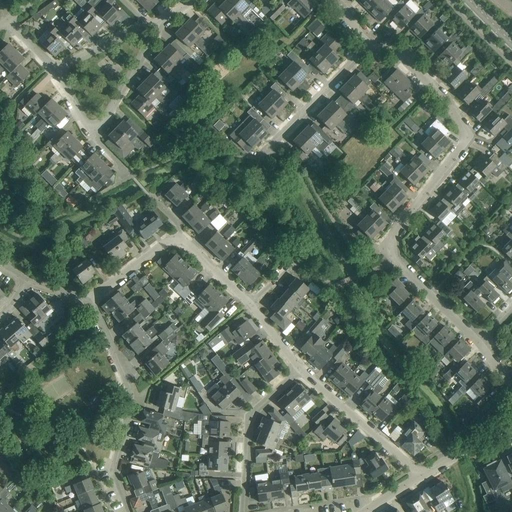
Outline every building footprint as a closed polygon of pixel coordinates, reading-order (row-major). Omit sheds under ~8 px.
[(113,0),(101,0),(93,8),(87,2),(86,3),(96,12),(110,26),(120,16),(110,6),(115,2),(113,0)] [(160,0),(145,0),(141,5),(149,12),(160,0)] [(245,25),(248,22),(226,0),(219,8),(228,18),(232,22),(237,17),(245,25)] [(255,5),(252,2),(250,0),(226,0),(248,22),(244,18),(252,11),(251,10),(255,5)] [(295,8),(304,18),(318,4),(313,0),(290,0),(287,4),(293,10),(295,8)] [(369,13),(381,0),(362,0),(359,3),(369,13)] [(381,0),(369,13),(379,22),(386,15),(389,13),(393,17),(404,5),(400,1),(400,0),(398,2),(395,0),(381,0)] [(266,15),(272,21),(285,8),(279,2),(266,15)] [(72,17),(77,23),(90,35),(93,31),(95,33),(102,26),(92,17),(96,12),(86,3),(73,17),(72,17)] [(214,4),(207,12),(220,25),(228,18),(219,8),(214,4)] [(419,10),(414,15),(404,5),(393,17),(390,20),(401,30),(412,18),(416,22),(423,15),(424,14),(419,10)] [(59,33),(70,44),(72,46),(75,42),(77,43),(83,36),(73,27),(77,23),(72,17),(73,17),(67,11),(60,18),(65,22),(61,26),(64,29),(60,33),(59,33)] [(416,22),(409,29),(419,39),(433,25),(423,15),(416,22)] [(200,37),(204,32),(190,19),(183,26),(211,54),(215,49),(209,43),(208,45),(200,37)] [(318,19),(308,27),(316,36),(326,27),(318,19)] [(38,40),(37,41),(47,50),(53,56),(57,52),(58,53),(64,47),(55,37),(59,33),(50,23),(50,24),(45,29),(47,31),(38,40)] [(211,54),(183,26),(175,34),(178,37),(174,41),(187,54),(200,66),(204,61),(194,52),(193,52),(189,48),(193,43),(207,57),(211,54)] [(448,47),(452,43),(456,38),(452,34),(448,39),(438,29),(423,43),(433,53),(444,43),(448,47)] [(324,45),(334,54),(341,47),(328,33),(320,41),(324,45)] [(330,66),(309,44),(303,38),(295,46),(300,51),(305,46),(306,47),(314,56),(309,61),(323,74),(330,66)] [(175,66),(187,54),(174,41),(170,45),(169,44),(162,52),(175,66)] [(309,44),(330,66),(338,58),(334,54),(324,45),(320,50),(312,42),(309,44)] [(448,47),(437,57),(448,67),(452,63),(455,60),(457,57),(461,61),(470,53),(465,49),(465,48),(463,46),(459,50),(452,43),(448,47)] [(0,52),(0,67),(16,52),(8,44),(0,52)] [(469,44),(465,48),(465,49),(470,53),(474,48),(473,48),(469,44)] [(0,67),(0,73),(5,68),(10,73),(6,77),(18,65),(24,59),(16,52),(0,67)] [(167,74),(172,69),(186,83),(189,80),(183,74),(179,69),(175,66),(162,52),(154,60),(167,74)] [(285,67),(283,68),(299,83),(304,79),(307,75),(311,71),(307,67),(298,58),(294,62),(289,67),(287,64),(285,67)] [(475,77),(483,68),(478,63),(469,72),(475,77)] [(22,69),(18,65),(6,77),(16,87),(29,74),(23,68),(22,69)] [(456,67),(444,79),(445,80),(444,81),(449,86),(450,85),(454,89),(469,74),(463,69),(461,72),(456,67)] [(299,83),(283,68),(282,69),(285,71),(278,78),(292,91),(299,83)] [(384,82),(394,92),(407,80),(406,79),(406,80),(401,75),(402,75),(396,70),(384,82)] [(489,71),(482,78),(487,82),(494,76),(489,71)] [(152,74),(144,82),(166,104),(169,101),(161,92),(166,88),(152,74)] [(374,110),(369,104),(371,102),(363,94),(368,89),(354,75),(347,83),(374,110)] [(498,82),(493,77),(484,86),(489,91),(498,82)] [(407,80),(394,92),(404,103),(417,90),(416,89),(416,90),(411,85),(412,84),(407,80)] [(163,107),(166,104),(144,82),(136,90),(141,95),(150,103),(155,99),(163,107)] [(302,86),(306,90),(310,87),(305,82),(302,86)] [(264,95),(263,96),(279,111),(282,108),(287,103),(282,99),(287,95),(276,84),(275,83),(270,88),(273,90),(267,97),(264,95)] [(371,113),(374,110),(347,83),(339,91),(353,104),(357,99),(371,113)] [(474,88),(469,83),(457,95),(467,105),(482,90),(477,85),(474,88)] [(306,90),(302,86),(298,89),(303,94),(306,90)] [(505,104),(511,97),(511,92),(509,90),(500,99),(505,104)] [(25,107),(22,110),(28,116),(31,113),(35,117),(38,113),(46,104),(42,100),(43,100),(37,93),(33,97),(24,106),(25,107)] [(150,103),(141,95),(137,99),(137,98),(131,104),(144,117),(154,106),(150,103)] [(279,111),(263,96),(262,97),(264,99),(258,106),(271,119),(279,111)] [(234,102),(230,98),(223,105),(227,109),(234,102)] [(43,118),(34,126),(38,129),(59,107),(56,104),(51,99),(46,104),(38,113),(43,118)] [(481,100),(469,112),(470,113),(469,114),(473,119),(474,118),(479,122),(494,108),(488,102),(485,105),(481,100)] [(324,109),(346,131),(349,128),(341,120),(346,115),(332,101),(324,109)] [(401,114),(407,108),(403,104),(397,110),(401,114)] [(59,107),(38,129),(40,132),(48,124),(53,128),(57,125),(60,122),(65,117),(67,115),(59,107)] [(250,115),(242,123),(260,141),(268,133),(259,124),(263,120),(251,108),(247,112),(250,115)] [(324,109),(317,117),(330,131),(335,126),(343,134),(346,131),(324,109)] [(281,113),(286,118),(290,115),(285,110),(281,113)] [(286,118),(281,113),(278,117),(283,122),(286,118)] [(502,121),(495,114),(483,127),(494,137),(503,128),(507,132),(511,127),(511,118),(508,115),(502,121)] [(421,129),(420,129),(442,151),(450,143),(446,138),(450,134),(436,120),(424,132),(421,129)] [(116,129),(138,150),(142,146),(134,138),(137,134),(124,121),(116,129)] [(242,123),(229,136),(242,148),(246,143),(252,149),(260,141),(242,123)] [(308,126),(300,134),(322,155),(325,152),(323,150),(328,145),(332,141),(326,135),(314,123),(310,127),(308,126)] [(434,158),(442,151),(420,129),(414,123),(410,128),(416,134),(418,132),(426,140),(421,145),(434,158)] [(354,124),(347,131),(352,136),(359,129),(354,124)] [(502,137),(511,145),(511,144),(511,127),(507,132),(502,137)] [(33,134),(28,139),(30,142),(36,137),(40,132),(38,129),(33,134)] [(138,150),(116,129),(108,137),(116,144),(112,148),(122,159),(130,151),(133,154),(138,150)] [(143,131),(138,136),(149,147),(154,142),(143,131)] [(53,161),(75,140),(77,138),(73,134),(71,136),(67,132),(60,139),(55,135),(47,143),(52,148),(52,151),(55,154),(50,158),(53,161)] [(319,158),(322,155),(300,134),(293,142),(299,147),(294,153),(303,162),(309,157),(307,155),(311,150),(319,158)] [(83,147),(75,140),(53,161),(56,164),(64,156),(69,161),(72,158),(76,163),(85,153),(81,149),(83,147)] [(42,149),(34,142),(31,144),(39,152),(42,149)] [(396,146),(393,150),(394,152),(421,178),(429,170),(426,167),(421,163),(417,159),(415,156),(410,161),(407,158),(406,158),(402,153),(403,153),(396,146)] [(394,152),(392,155),(401,164),(404,167),(399,172),(405,178),(413,186),(421,178),(394,152)] [(80,183),(101,161),(93,154),(89,158),(85,153),(76,163),(81,167),(76,171),(76,173),(80,177),(77,180),(80,183)] [(505,166),(497,158),(495,156),(490,162),(482,154),(472,164),(486,178),(491,172),(497,178),(502,173),(500,171),(505,166)] [(501,154),(497,158),(505,166),(509,162),(501,154)] [(92,186),(97,191),(109,180),(104,175),(109,169),(101,161),(80,183),(84,179),(90,186),(92,186)] [(383,165),(379,169),(388,178),(389,179),(387,181),(392,186),(386,191),(399,205),(407,197),(403,193),(407,189),(401,183),(401,182),(398,179),(392,174),(383,165)] [(41,175),(51,185),(57,179),(46,169),(41,175)] [(470,192),(479,182),(468,171),(458,182),(459,182),(455,187),(470,201),(474,197),(470,192)] [(212,186),(209,183),(203,189),(206,192),(212,186)] [(386,191),(381,186),(378,183),(375,186),(383,194),(378,199),(385,205),(392,213),(399,205),(386,191)] [(170,201),(185,186),(182,184),(179,187),(176,184),(164,195),(170,201)] [(187,188),(185,186),(170,201),(177,207),(188,195),(184,192),(187,188)] [(470,201),(455,187),(454,186),(444,196),(445,197),(440,201),(455,216),(456,216),(470,201)] [(64,197),(68,194),(62,187),(58,191),(64,197)] [(440,201),(430,211),(440,221),(436,225),(445,234),(446,236),(451,231),(446,226),(455,216),(440,201)] [(198,209),(194,205),(182,216),(190,225),(202,214),(209,207),(205,203),(198,209)] [(359,207),(356,210),(378,232),(386,224),(384,222),(388,217),(376,206),(373,203),(369,207),(372,210),(367,215),(359,207)] [(114,215),(118,219),(129,234),(136,229),(145,240),(152,234),(151,233),(162,224),(152,211),(136,223),(121,204),(112,211),(114,215)] [(370,240),(378,232),(356,210),(353,206),(350,209),(362,221),(357,226),(370,240)] [(213,212),(209,217),(212,220),(217,216),(213,212)] [(202,214),(190,225),(198,234),(210,223),(202,214)] [(218,231),(228,222),(220,214),(211,223),(218,231)] [(110,225),(118,219),(114,215),(107,220),(110,225)] [(446,244),(441,239),(445,234),(436,225),(434,224),(424,234),(425,235),(421,240),(436,254),(446,244)] [(231,226),(223,235),(227,239),(230,235),(235,230),(231,226)] [(511,232),(510,231),(506,227),(502,231),(506,235),(511,240),(501,250),(511,261),(511,260),(511,232)] [(109,243),(103,247),(110,257),(113,256),(116,261),(126,254),(123,250),(126,247),(123,243),(128,239),(122,230),(107,241),(109,243)] [(205,245),(213,253),(225,241),(216,233),(205,245)] [(420,260),(424,256),(429,261),(436,254),(421,240),(418,236),(414,240),(416,242),(410,249),(415,254),(411,259),(419,267),(424,263),(420,260)] [(258,243),(252,238),(240,251),(245,256),(258,243)] [(236,239),(232,244),(236,247),(240,242),(236,239)] [(234,249),(225,241),(213,253),(222,261),(234,249)] [(241,259),(231,270),(240,278),(251,266),(257,261),(248,253),(245,256),(240,251),(236,255),(241,259)] [(173,278),(187,263),(176,254),(167,264),(161,258),(157,262),(164,269),(173,278)] [(251,266),(240,278),(245,283),(247,282),(250,285),(260,274),(256,270),(258,268),(264,262),(259,257),(257,261),(251,266)] [(82,284),(93,276),(90,272),(93,269),(86,260),(72,270),(82,284)] [(495,269),(489,276),(492,279),(491,279),(492,280),(497,285),(506,294),(511,288),(511,284),(510,283),(511,280),(511,267),(505,261),(503,262),(501,260),(493,268),(495,269)] [(197,273),(187,263),(173,278),(179,283),(173,289),(184,299),(191,292),(185,286),(197,273)] [(454,275),(458,279),(462,275),(458,271),(454,275)] [(482,294),(491,303),(499,296),(493,290),(497,285),(487,276),(482,280),(484,282),(478,289),(477,289),(482,294)] [(144,277),(139,280),(143,285),(147,281),(144,277)] [(290,285),(288,287),(289,288),(301,298),(302,297),(303,297),(309,289),(306,287),(296,278),(290,285)] [(399,305),(404,309),(408,304),(404,300),(409,295),(401,286),(403,285),(396,278),(387,288),(391,293),(388,295),(398,305),(399,305)] [(469,282),(461,290),(467,294),(462,299),(477,313),(484,305),(478,298),(482,294),(477,289),(478,289),(470,281),(469,282)] [(191,292),(184,299),(190,305),(193,302),(202,311),(205,307),(218,293),(209,285),(197,298),(191,292)] [(289,288),(284,293),(300,307),(302,305),(305,301),(301,298),(289,288)] [(311,291),(308,295),(313,299),(316,296),(311,291)] [(102,306),(109,315),(111,313),(126,300),(119,292),(102,306)] [(227,302),(218,293),(205,307),(210,312),(200,323),(210,332),(225,319),(217,312),(227,302)] [(297,310),(300,307),(284,293),(279,299),(278,299),(277,299),(290,311),(294,307),(297,310)] [(31,311),(25,316),(34,326),(46,316),(45,314),(51,309),(37,294),(25,304),(31,311)] [(126,300),(111,313),(119,322),(136,308),(140,313),(150,304),(145,299),(139,304),(135,300),(129,304),(126,300)] [(284,330),(290,323),(291,322),(285,317),(290,311),(277,299),(271,306),(270,308),(275,312),(270,318),(284,330)] [(408,304),(404,309),(401,312),(409,320),(405,325),(411,331),(416,326),(426,315),(422,311),(412,300),(408,304)] [(150,304),(140,313),(145,319),(155,310),(150,304)] [(316,321),(319,318),(321,315),(317,312),(312,318),(316,321)] [(426,315),(416,326),(426,336),(421,341),(425,345),(429,342),(431,340),(427,336),(436,326),(437,325),(437,323),(434,319),(432,320),(427,315),(426,315)] [(8,326),(19,340),(23,336),(27,340),(32,335),(16,317),(9,323),(10,324),(8,326)] [(319,318),(316,321),(309,330),(313,334),(301,348),(311,358),(322,346),(324,343),(318,338),(324,331),(319,328),(324,322),(319,318)] [(130,345),(145,332),(140,327),(145,323),(142,319),(137,323),(122,336),(130,345)] [(218,335),(207,344),(211,349),(222,340),(225,345),(227,343),(235,338),(239,344),(247,339),(255,333),(246,321),(231,332),(228,327),(220,333),(218,335)] [(303,329),(305,324),(299,321),(296,326),(303,329)] [(163,341),(170,335),(177,328),(173,323),(158,335),(163,341)] [(19,340),(8,326),(5,329),(3,327),(0,330),(0,336),(3,340),(0,342),(0,348),(8,357),(9,357),(11,359),(16,354),(14,352),(19,348),(15,343),(19,340)] [(440,330),(433,337),(443,347),(438,352),(443,356),(454,346),(449,341),(453,338),(455,336),(444,326),(440,330)] [(43,353),(51,345),(39,332),(33,337),(41,346),(39,348),(43,353)] [(149,338),(145,332),(130,345),(138,355),(153,342),(152,342),(157,338),(154,334),(149,338)] [(170,335),(163,341),(150,352),(154,356),(145,363),(153,373),(151,374),(154,377),(169,364),(162,356),(168,351),(164,347),(174,339),(170,335)] [(454,346),(443,356),(449,363),(450,363),(455,358),(458,361),(462,358),(469,350),(459,340),(454,346)] [(250,359),(254,364),(270,353),(262,341),(254,347),(251,342),(233,355),(241,366),(250,359)] [(322,346),(311,358),(308,361),(319,370),(331,356),(336,361),(346,349),(347,348),(341,344),(337,349),(333,345),(327,351),(322,346)] [(0,364),(8,357),(0,348),(0,364)] [(346,349),(336,361),(333,364),(338,368),(329,378),(339,388),(352,373),(342,364),(348,356),(346,354),(349,351),(346,349)] [(279,364),(270,353),(254,364),(268,383),(277,376),(279,374),(274,368),(279,364)] [(223,371),(227,367),(219,358),(215,361),(223,371)] [(466,362),(459,369),(455,373),(461,379),(458,382),(462,386),(458,390),(463,394),(465,393),(475,382),(471,378),(476,372),(466,362)] [(450,378),(455,373),(459,369),(455,364),(446,374),(443,377),(447,381),(450,378)] [(352,373),(339,388),(350,397),(364,380),(369,385),(379,373),(376,370),(374,369),(368,376),(364,372),(358,378),(352,373)] [(370,415),(372,413),(383,399),(377,394),(382,388),(378,384),(384,377),(383,377),(385,374),(381,370),(369,385),(374,389),(359,405),(370,415)] [(223,375),(219,379),(224,385),(220,389),(231,401),(240,393),(233,386),(230,382),(229,381),(223,375)] [(189,379),(188,379),(197,393),(202,390),(193,376),(191,377),(189,379)] [(475,382),(465,393),(480,407),(489,398),(484,393),(491,387),(481,377),(475,382)] [(246,378),(240,383),(250,395),(256,390),(246,378)] [(215,384),(206,392),(215,402),(222,410),(231,401),(220,389),(216,385),(215,384)] [(164,409),(163,415),(179,420),(179,419),(186,421),(197,415),(197,414),(181,411),(182,408),(175,407),(178,396),(179,397),(181,388),(168,385),(166,393),(161,391),(157,407),(164,409)] [(297,385),(288,393),(301,408),(310,399),(297,385)] [(411,396),(406,392),(396,404),(401,408),(404,405),(411,396)] [(291,417),(301,408),(288,393),(278,402),(291,417)] [(384,398),(383,399),(372,413),(381,421),(394,406),(384,398)] [(263,417),(258,429),(279,437),(282,439),(285,433),(280,431),(285,421),(282,417),(280,415),(273,408),(268,413),(275,420),(274,422),(263,417)] [(161,422),(163,415),(143,410),(140,421),(148,423),(146,429),(164,435),(167,423),(161,422)] [(328,416),(322,410),(311,419),(317,426),(328,416)] [(198,414),(198,421),(201,421),(201,435),(202,435),(217,436),(229,436),(229,422),(211,421),(211,415),(203,414),(201,414),(198,414)] [(334,443),(335,442),(339,446),(347,438),(342,434),(345,431),(336,423),(337,421),(334,418),(327,426),(322,422),(314,432),(323,440),(327,436),(334,443)] [(293,420),(288,424),(295,432),(299,428),(293,420)] [(406,430),(395,443),(400,448),(402,446),(410,454),(412,452),(413,453),(415,452),(416,453),(423,445),(416,439),(418,437),(419,439),(425,432),(414,422),(406,430)] [(389,436),(395,441),(403,431),(397,426),(389,436)] [(159,452),(164,435),(146,429),(139,427),(135,439),(143,441),(141,446),(141,447),(159,452)] [(260,433),(255,443),(266,448),(265,450),(256,450),(256,457),(265,457),(274,456),(276,451),(273,450),(279,437),(258,429),(257,432),(260,433)] [(358,431),(348,442),(354,447),(364,436),(358,431)] [(208,456),(227,457),(228,442),(217,442),(217,436),(202,435),(202,447),(208,448),(208,456)] [(139,465),(148,467),(166,470),(168,461),(158,458),(159,452),(141,447),(141,446),(134,445),(131,457),(141,459),(143,463),(142,465),(139,464),(139,465)] [(96,452),(98,459),(108,456),(105,449),(96,452)] [(341,466),(344,486),(356,484),(355,475),(361,474),(360,472),(358,459),(355,453),(351,454),(353,464),(341,466)] [(364,456),(358,459),(360,472),(366,469),(372,478),(387,469),(381,459),(379,460),(374,453),(365,459),(364,456)] [(286,463),(304,463),(304,455),(286,455),(286,463)] [(227,471),(227,457),(208,456),(207,464),(199,463),(199,469),(227,471)] [(0,464),(0,465),(0,471),(1,472),(4,469),(6,471),(11,467),(8,463),(9,462),(7,459),(5,460),(0,464)] [(499,461),(496,462),(495,461),(486,466),(487,467),(484,469),(483,469),(483,470),(493,490),(494,491),(494,490),(500,487),(503,493),(511,487),(511,486),(510,482),(511,482),(510,481),(500,461),(500,460),(499,461)] [(147,482),(143,472),(144,469),(131,465),(130,468),(132,473),(127,476),(131,485),(133,484),(135,490),(143,487),(145,494),(151,491),(158,488),(155,479),(147,482)] [(344,486),(341,466),(329,468),(330,473),(324,474),(327,492),(333,491),(333,487),(344,486)] [(285,489),(290,488),(288,477),(287,472),(279,473),(279,476),(275,477),(275,480),(268,481),(271,500),(284,498),(282,486),(284,486),(285,489)] [(321,493),(327,492),(324,474),(319,475),(318,473),(306,474),(309,491),(320,489),(321,493)] [(19,474),(14,479),(21,486),(26,480),(22,476),(20,475),(19,474)] [(309,491),(306,474),(288,477),(290,488),(291,497),(297,496),(297,493),(309,491)] [(88,478),(73,484),(75,489),(77,494),(78,495),(92,489),(93,489),(93,487),(89,478),(88,478)] [(256,483),(255,481),(251,482),(252,488),(256,488),(259,502),(271,500),(268,481),(256,483)] [(451,497),(452,497),(442,482),(430,489),(435,498),(430,501),(436,511),(438,511),(446,507),(454,502),(451,497)] [(0,500),(0,501),(0,500),(0,511),(8,511),(12,509),(6,503),(9,500),(5,496),(7,494),(9,492),(5,487),(3,489),(0,492),(0,500)] [(79,500),(75,501),(76,504),(95,497),(92,489),(78,495),(79,500)] [(159,511),(158,508),(154,498),(151,491),(145,494),(143,495),(145,500),(149,502),(151,506),(152,510),(150,511),(149,511),(159,511)] [(177,507),(173,496),(171,492),(165,495),(168,504),(158,508),(159,511),(172,511),(171,510),(177,507)] [(178,494),(173,496),(177,507),(183,505),(184,508),(184,510),(184,511),(198,511),(195,504),(192,496),(186,499),(185,498),(180,499),(178,494)] [(212,498),(210,498),(215,511),(220,511),(228,509),(222,494),(212,497),(212,498)] [(427,511),(429,511),(419,495),(406,503),(412,511),(410,511),(427,511)] [(204,496),(201,497),(206,511),(215,511),(210,498),(206,500),(204,496)] [(95,497),(76,504),(78,507),(82,506),(84,510),(98,504),(95,497)] [(141,505),(138,497),(130,500),(134,508),(141,505)] [(200,502),(195,504),(198,511),(206,511),(201,497),(198,498),(200,502)] [(50,499),(45,503),(51,509),(56,505),(50,499)] [(103,511),(100,505),(99,503),(98,504),(84,510),(84,511),(103,511)]
